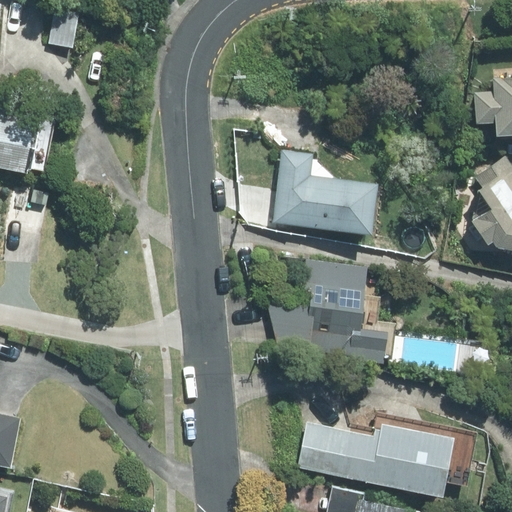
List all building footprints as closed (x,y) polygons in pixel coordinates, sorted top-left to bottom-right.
[(76,10),(51,6),(45,45),(69,49),(76,10)] [(492,140),(511,139),(511,69),(489,70),(492,140)] [(0,103),(0,170),(20,175),(21,169),(43,173),(54,114),(0,103)] [(327,178),(303,151),(277,149),(270,227),(366,236),(372,183),(327,178)] [(511,254),(511,162),(446,188),(470,251),(511,254)] [(364,267),(301,262),(296,318),(316,320),(313,354),(379,359),(381,333),(359,331),(364,267)] [(345,430),(304,420),(294,462),(437,496),(440,482),(460,487),(473,434),(374,411),(370,428),(347,422),(345,430)] [(0,468),(8,470),(19,420),(0,416),(0,468)] [(0,511),(6,511),(11,488),(0,485),(0,511)] [(416,511),(355,497),(351,511),(416,511)]
